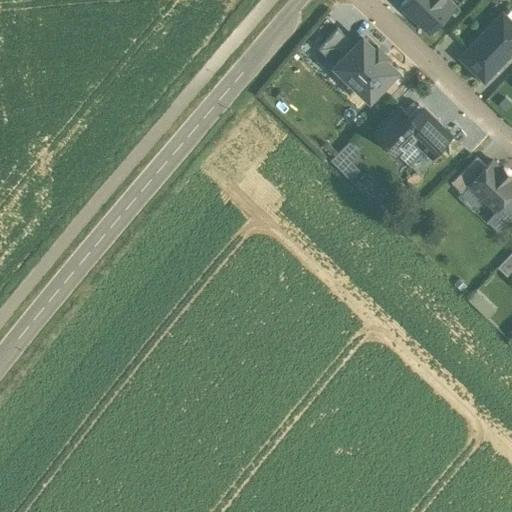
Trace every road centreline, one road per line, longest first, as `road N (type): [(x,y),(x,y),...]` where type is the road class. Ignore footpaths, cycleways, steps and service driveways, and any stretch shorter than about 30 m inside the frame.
road 1 (tertiary): [(303,0),(0,362)]
road 2 (residential): [(365,0),(511,148)]
